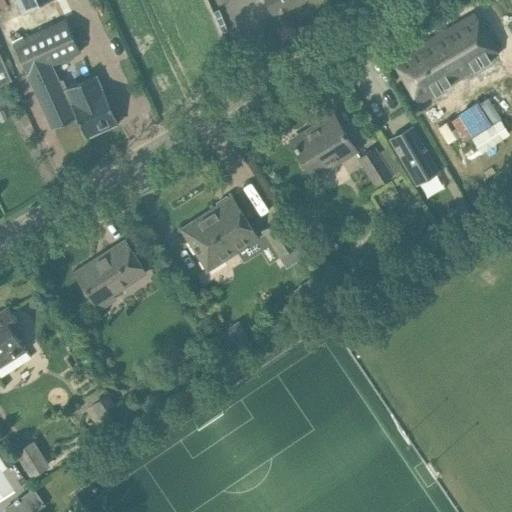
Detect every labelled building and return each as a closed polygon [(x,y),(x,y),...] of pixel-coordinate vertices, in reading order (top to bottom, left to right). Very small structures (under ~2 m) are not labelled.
[(16,0),(22,11),(44,0),(16,0)] [(268,0),(274,11),(297,0),(268,0)] [(393,59),(403,76),(419,103),(442,90),(441,87),(497,55),(474,11),(393,59)] [(66,17),(12,42),(27,76),(28,76),(53,65),(82,52),(66,17)] [(0,84),(0,85),(12,79),(0,52),(0,84)] [(77,117),(86,137),(117,123),(111,110),(116,108),(110,94),(105,96),(95,75),(66,88),(63,81),(60,82),(53,65),(28,76),(52,128),(77,117)] [(489,94),(442,123),(450,136),(460,130),(466,140),(503,117),(489,94)] [(294,145),(297,150),(298,150),(315,176),(356,150),(333,113),(292,140),(295,144),(294,145)] [(411,126),(391,138),(417,184),(438,171),(411,126)] [(376,184),(391,175),(374,148),(359,157),(376,184)] [(219,205),(181,228),(192,245),(201,260),(208,270),(224,259),(218,249),(227,244),(232,253),(258,237),(243,213),(232,196),(227,199),(219,205)] [(465,206),(452,213),(458,222),(470,215),(465,206)] [(283,217),(262,230),(278,255),(286,267),(306,254),(283,217)] [(77,270),(88,287),(98,302),(145,272),(135,257),(125,240),(103,254),(105,256),(97,261),(96,259),(77,270)] [(0,374),(1,376),(31,357),(23,345),(14,330),(20,326),(18,322),(8,305),(0,310),(0,374)] [(231,325),(218,333),(232,355),(245,346),(231,325)] [(32,476),(52,466),(38,438),(18,448),(32,476)] [(14,502),(5,508),(7,511),(34,511),(45,504),(34,488),(18,499),(18,498),(14,501),(14,502)]
